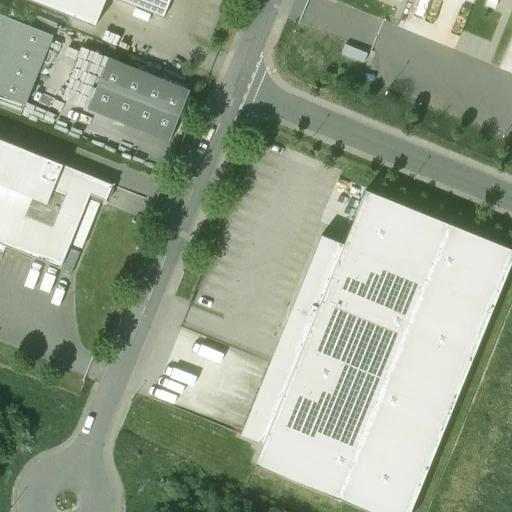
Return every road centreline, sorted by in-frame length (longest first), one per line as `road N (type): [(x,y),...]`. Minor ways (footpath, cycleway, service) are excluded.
road 1 (unclassified): [(232,86),(73,474)]
road 2 (unclassified): [(232,86),(511,198)]
road 3 (unknown): [(294,0),(511,88)]
road 4 (track): [(300,511),(178,463)]
